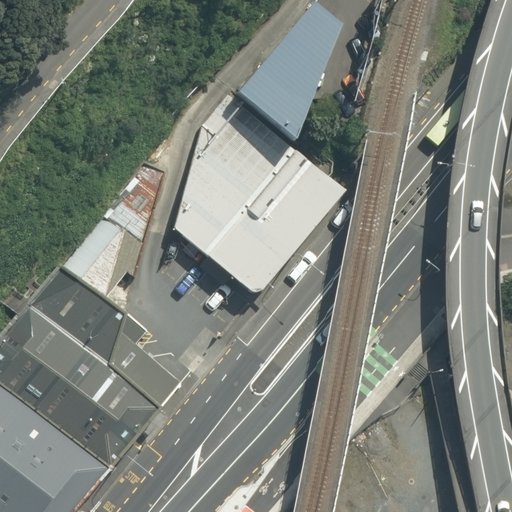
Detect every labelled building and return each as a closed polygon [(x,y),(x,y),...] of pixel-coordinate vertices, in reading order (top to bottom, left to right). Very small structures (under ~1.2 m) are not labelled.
[(312,2),(234,94),(291,143),(341,26),(312,2)] [(343,192),(228,95),(201,126),(172,230),(247,293),(250,294),(255,293),(259,290),(343,192)] [(142,162),(103,216),(110,221),(112,219),(144,243),(166,171),(142,162)] [(103,216),(63,268),(104,299),(125,272),(133,278),(144,243),(112,219),(110,221),(103,216)] [(58,264),(0,335),(0,385),(107,468),(156,407),(106,363),(121,311),(104,299),(63,268),(58,264)] [(106,363),(156,407),(177,381),(134,344),(145,330),(121,311),(106,363)] [(69,511),(107,468),(0,385),(0,511),(69,511)]
